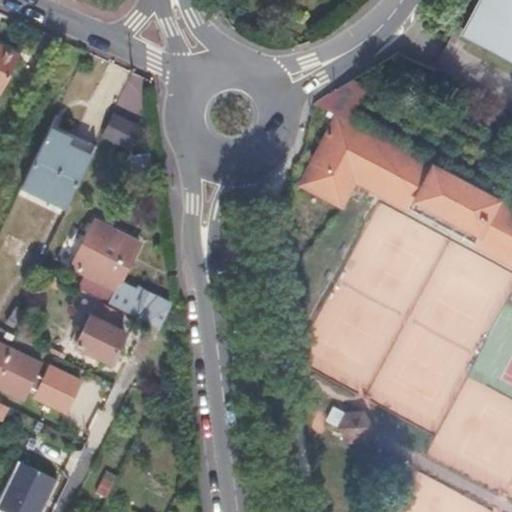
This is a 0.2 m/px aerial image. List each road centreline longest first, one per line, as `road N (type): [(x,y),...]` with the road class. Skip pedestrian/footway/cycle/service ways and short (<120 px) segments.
road 1 (residential): [(204,268),(236,511)]
road 2 (residential): [(284,108),(381,24)]
road 3 (residential): [(381,24),(268,75)]
